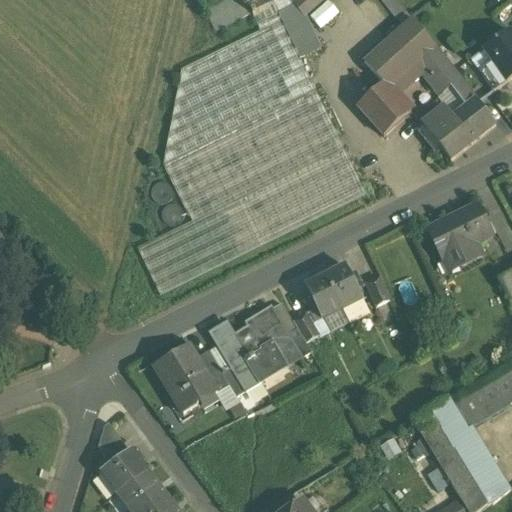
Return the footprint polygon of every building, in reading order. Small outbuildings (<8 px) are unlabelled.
[(239,0),(224,0),(205,9),(216,33),(248,18),(243,7),(239,0)] [(287,0),(257,0),(246,5),(243,7),(248,18),(254,29),(278,17),(294,9),(287,1),(288,0),(287,0)] [(304,19),(325,0),(287,0),(288,0),(287,1),(294,9),(303,20),(304,19)] [(307,18),(318,30),(336,14),(325,2),(307,18)] [(294,9),(278,17),(299,60),(319,50),(304,19),(303,20),(294,9)] [(257,35),(183,71),(164,167),(315,93),(299,60),(278,17),(254,29),(257,35)] [(476,103),(413,22),(364,66),(383,87),(388,92),(417,67),(442,97),(450,91),(465,111),(476,103)] [(511,37),(510,34),(483,54),(493,68),(506,86),(511,81),(511,37)] [(506,86),(493,68),(481,76),(494,95),(506,86)] [(419,81),(399,98),(418,122),(439,105),(419,81)] [(383,87),(357,110),(383,140),(385,139),(384,138),(408,116),(409,117),(410,116),(388,92),(383,87)] [(315,93),(164,167),(192,225),(138,251),(160,298),(366,197),(315,93)] [(453,121),(445,111),(423,129),(450,164),(495,128),(476,103),(465,111),(453,121)] [(477,209),(429,234),(444,264),(456,258),(461,269),(482,258),(477,247),(493,239),(477,209)] [(346,269),(326,280),(342,313),(363,302),(358,292),(354,285),(346,269)] [(511,275),(500,282),(511,306),(511,275)] [(326,280),(306,290),(314,306),(322,323),(342,313),(326,280)] [(379,281),(367,287),(377,310),(390,304),(379,281)] [(359,282),(354,285),(358,292),(363,290),(359,282)] [(322,323),(314,306),(309,308),(311,313),(310,314),(316,326),(322,323)] [(291,323),(281,307),(271,313),(281,329),(291,323)] [(271,312),(233,335),(227,326),(210,337),(218,348),(231,370),(221,376),(229,389),(236,400),(246,394),(248,393),(247,390),(260,383),(283,369),(284,372),(286,371),(285,370),(299,362),(299,363),(301,362),(288,340),(281,329),(271,313),(271,312)] [(305,317),(292,324),(298,334),(306,347),(319,339),(305,317)] [(77,329),(77,330),(71,333),(71,332),(69,333),(69,334),(70,336),(71,336),(73,340),(73,341),(74,343),(76,345),(85,340),(84,338),(85,337),(83,335),(83,336),(80,331),(81,330),(80,328),(79,329),(79,328),(77,329)] [(298,334),(288,340),(301,362),(312,356),(306,347),(298,334)] [(231,370),(218,348),(208,355),(221,376),(231,370)] [(189,349),(169,362),(171,364),(157,373),(184,417),(197,408),(199,403),(213,394),(216,397),(218,395),(196,361),(189,349)] [(208,355),(208,354),(196,361),(218,395),(229,389),(221,376),(208,355)] [(511,375),(453,409),(464,427),(511,399),(511,375)] [(260,383),(247,390),(248,393),(246,394),(253,403),(267,395),(260,383)] [(453,409),(448,401),(413,423),(461,502),(467,511),(484,511),(492,506),(506,496),(464,427),(453,409)] [(238,404),(228,409),(235,420),(245,414),(238,404)] [(130,455),(108,426),(104,429),(98,450),(111,468),(130,455)] [(111,468),(106,473),(122,494),(147,476),(131,454),(130,455),(111,468)] [(147,476),(122,494),(135,511),(143,511),(164,497),(147,476)] [(24,497),(3,491),(0,499),(0,503),(20,510),(24,497)] [(174,511),(164,497),(143,511),(174,511)] [(291,498),(268,511),(293,511),(298,508),(291,498)] [(467,511),(461,502),(443,511),(467,511)] [(19,511),(20,510),(0,503),(0,511),(19,511)]
